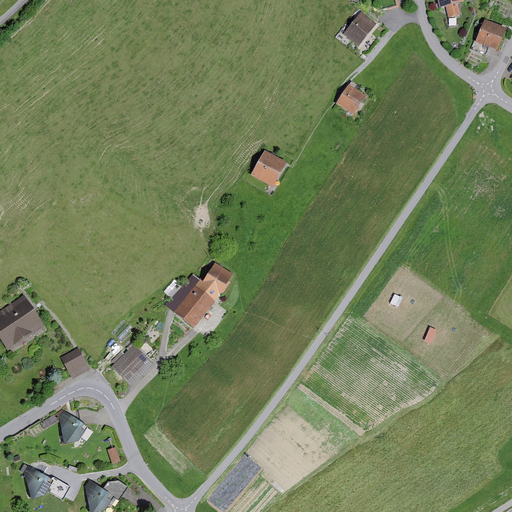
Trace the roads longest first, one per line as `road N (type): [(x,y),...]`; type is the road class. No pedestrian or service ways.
road 1 (residential): [(183,511),(306,358),(487,90)]
road 2 (residential): [(178,511),(141,468),(107,398),(92,388),(66,395),(0,437)]
road 3 (track): [(207,222),(211,264),(178,297),(156,368),(115,411)]
